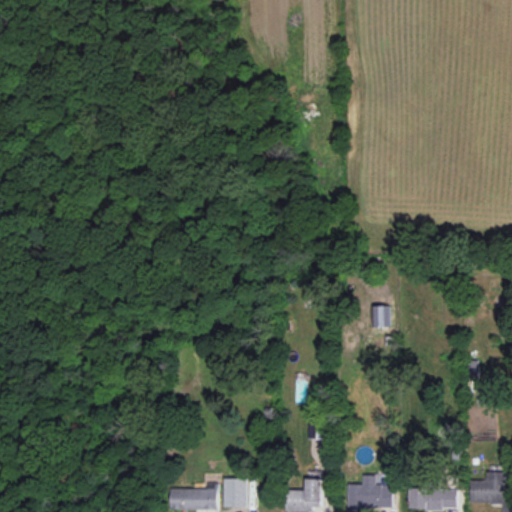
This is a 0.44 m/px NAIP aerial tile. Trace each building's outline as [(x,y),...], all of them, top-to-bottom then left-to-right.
[(472,480),(472,502),(504,503),(503,511),(511,511),(511,484),(507,484),(507,471),(488,471),(488,480),(472,480)] [(394,510),(394,485),(378,485),(378,475),(365,475),(365,484),(349,484),(349,510),(394,510)] [(248,507),(248,478),(225,478),(225,506),(248,507)] [(289,489),(288,511),(315,511),(315,506),(324,507),(324,479),(308,478),(307,490),(289,489)] [(441,488),(441,481),(427,481),(427,488),(411,487),(411,508),(459,509),(459,489),(441,488)] [(172,488),(172,509),(219,509),(219,482),(208,482),(208,488),(172,488)]
